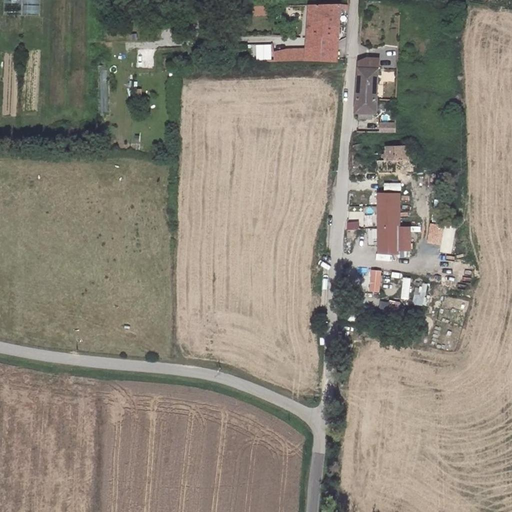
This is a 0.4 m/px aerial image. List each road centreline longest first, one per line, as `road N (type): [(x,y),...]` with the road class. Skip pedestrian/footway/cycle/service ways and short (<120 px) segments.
road 1 (unclassified): [(355,0),(322,422)]
road 2 (unclassified): [(0,347),(226,379),(322,422)]
